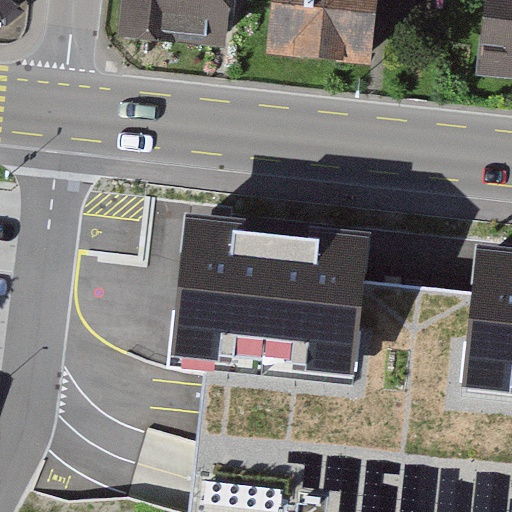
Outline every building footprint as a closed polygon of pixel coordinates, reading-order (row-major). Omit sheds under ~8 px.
[(0,0),(0,33),(15,35),(19,0),(0,0)] [(238,0),(126,0),(122,57),(234,64),(238,0)] [(380,0),(261,0),(254,52),(371,68),(380,0)] [(511,0),(467,0),(455,76),(511,85),(511,0)] [(0,284),(27,288),(38,213),(0,208),(0,284)] [(370,234),(189,215),(170,369),(205,373),(190,511),(511,511),(511,249),(476,245),(472,294),(366,283),(370,234)]
